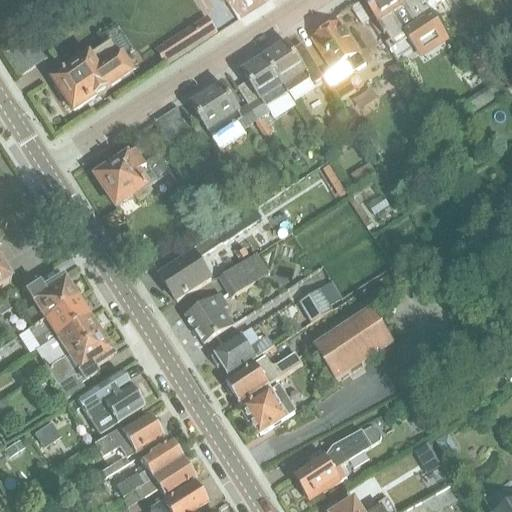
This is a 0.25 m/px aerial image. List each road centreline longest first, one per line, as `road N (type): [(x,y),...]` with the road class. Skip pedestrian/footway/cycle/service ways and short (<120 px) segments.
road 1 (secondary): [(264,511),(47,170)]
road 2 (residential): [(47,170),(313,0)]
